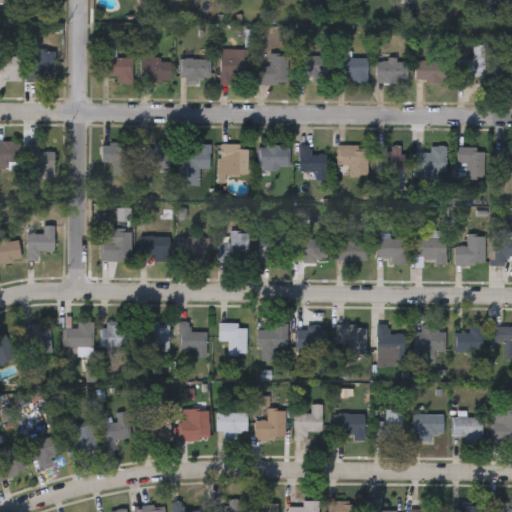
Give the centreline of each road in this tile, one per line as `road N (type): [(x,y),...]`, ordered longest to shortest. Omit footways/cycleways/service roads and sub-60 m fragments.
road 1 (residential): [(0,503),(136,473),(194,469),(511,474)]
road 2 (residential): [(0,294),(511,304)]
road 3 (residential): [(0,115),(511,118)]
road 4 (residential): [(79,0),(76,291)]
